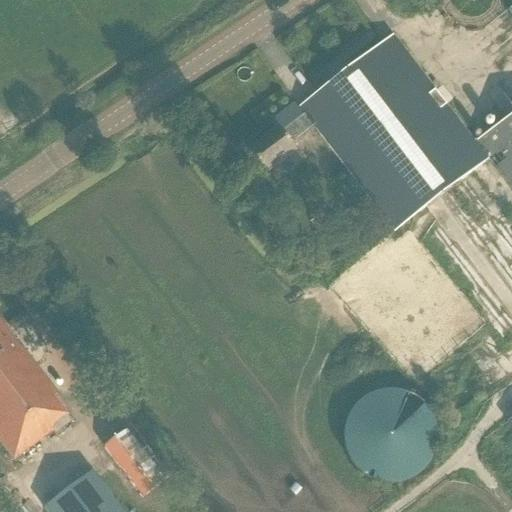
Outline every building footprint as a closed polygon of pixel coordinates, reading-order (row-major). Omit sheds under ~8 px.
[(450,31),(472,18),(474,20),(507,0),(445,0),(436,6),(450,31)] [(511,114),(493,129),(475,143),(393,37),(299,109),(305,116),(282,133),(279,129),(249,152),(266,174),(295,151),(292,147),(315,130),(395,234),(409,224),(506,349),(511,344),(511,114)] [(444,91),(452,86),(438,66),(430,72),(444,91)] [(0,442),(14,461),(53,431),(55,434),(71,422),(53,398),(57,395),(23,350),(22,350),(0,321),(0,442)] [(490,390),(507,376),(495,361),(478,375),(490,390)] [(437,428),(434,419),(429,411),(424,404),(416,398),(408,394),(399,391),(390,390),(381,391),(372,394),(364,398),(357,404),(351,411),(347,419),(344,428),(343,437),(344,446),(347,455),(351,463),(357,471),(364,476),(372,481),(381,483),(390,484),(400,483),(408,481),(417,476),(424,470),(430,463),(434,455),(437,446),(437,437),(437,428)] [(121,420),(100,436),(135,484),(158,468),(121,420)] [(42,508),(44,511),(122,511),(91,470),(42,508)]
